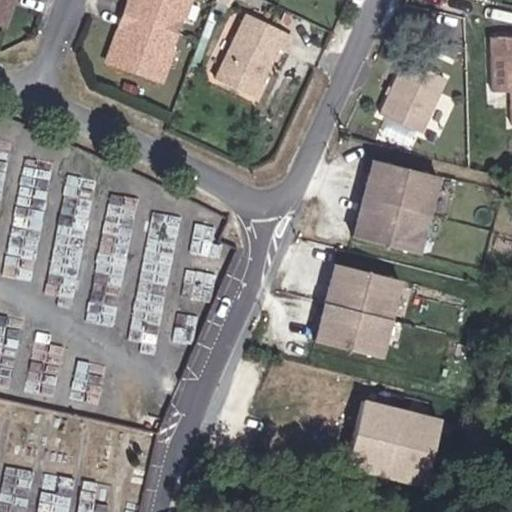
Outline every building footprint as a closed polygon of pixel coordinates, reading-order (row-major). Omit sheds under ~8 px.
[(0,0),(0,21),(20,28),(28,2),(21,0),(0,0)] [(138,0),(132,18),(140,21),(147,2),(140,0),(138,0)] [(186,37),(190,25),(199,0),(140,0),(147,2),(140,21),(186,37)] [(222,82),(261,99),(274,72),(270,71),(274,62),(277,64),(284,48),(291,51),(299,35),(252,14),(222,82)] [(125,39),(133,41),(140,21),(132,18),(125,39)] [(117,62),(171,80),(186,37),(140,21),(133,41),(125,39),(117,62)] [(381,114),(429,128),(446,70),(398,56),(381,114)] [(387,190),(392,167),(381,164),(376,188),(387,190)] [(427,258),(446,180),(392,167),(387,190),(376,188),(368,219),(379,222),(373,245),(427,258)] [(373,245),(379,222),(368,219),(362,242),(373,245)] [(346,291),(352,269),(341,266),(335,288),(346,291)] [(396,322),(406,283),(352,269),(346,291),(335,288),(331,305),(396,322)] [(475,308),(482,306),(474,286),(470,298),(475,308)] [(466,312),(475,308),(470,298),(466,312)] [(439,415),(355,393),(337,461),(421,483),(439,415)] [(108,511),(111,500),(83,495),(79,511),(108,511)]
